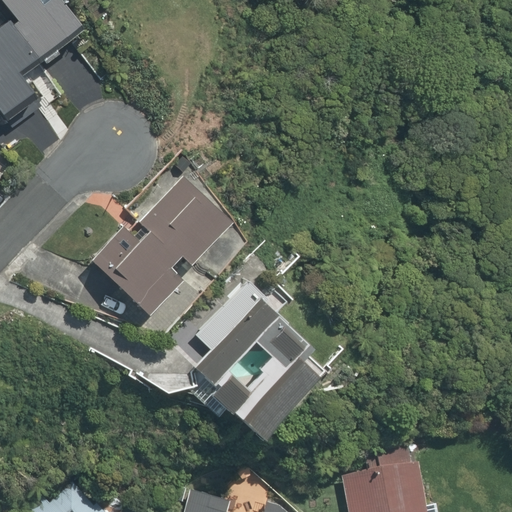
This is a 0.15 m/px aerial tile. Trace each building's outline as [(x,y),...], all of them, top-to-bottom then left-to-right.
[(0,21),(0,112),(37,87),(22,65),(82,24),(65,0),(4,0),(13,12),(0,21)] [(237,216),(188,169),(98,263),(146,310),(237,216)] [(306,343),(240,285),(196,335),(211,348),(188,374),(259,437),(314,375),(294,357),(306,343)] [(427,511),(417,447),(340,460),(349,511),(427,511)] [(267,502),(264,511),(240,511),(222,507),(226,493),(195,485),(188,511),(283,511),(285,507),(267,502)]
